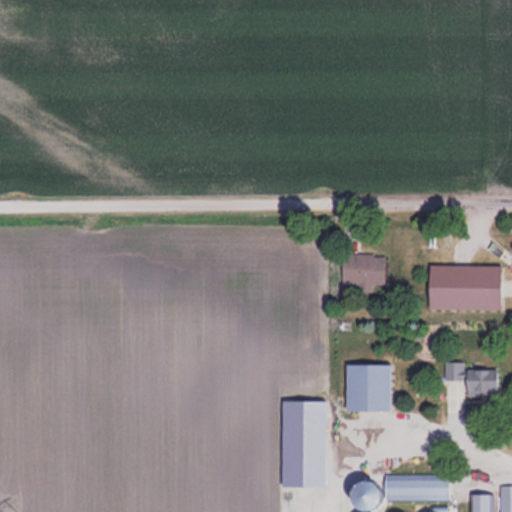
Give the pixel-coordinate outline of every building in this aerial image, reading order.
[(384,253),(340,253),(340,286),(357,286),(357,291),(373,291),(373,285),(384,285),(384,253)] [(499,309),(500,265),(426,264),(426,308),(499,309)] [(497,367),(465,367),(465,361),(444,361),(443,380),(463,380),(463,397),(497,398),(497,367)] [(342,363),(343,410),(390,410),(390,363),(342,363)] [(444,500),(444,475),(382,475),(382,500),(444,500)] [(498,511),(511,511),(511,484),(499,484),(498,511)] [(492,511),(493,493),(468,493),(467,511),(492,511)]
